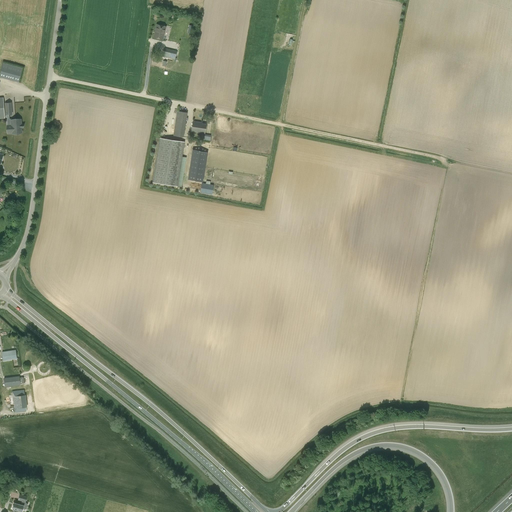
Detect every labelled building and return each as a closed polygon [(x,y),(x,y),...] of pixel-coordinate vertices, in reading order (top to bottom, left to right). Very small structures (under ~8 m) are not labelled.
[(162,40),(165,27),(156,25),(154,38),(162,40)] [(164,48),(162,57),(174,60),(176,51),(164,48)] [(2,63),(0,70),(0,77),(18,82),(22,68),(2,63)] [(11,104),(5,104),(6,115),(7,114),(7,119),(7,125),(11,125),(11,132),(20,132),(19,120),(11,121),(11,119),(9,119),(8,114),(11,114),(11,104)] [(176,111),(173,136),(183,137),(187,113),(176,111)] [(205,133),(206,124),(199,123),(199,122),(193,121),(192,131),(205,133)] [(159,138),(151,182),(176,187),(184,142),(159,138)] [(192,144),(186,178),(199,181),(205,146),(192,144)] [(202,183),(201,193),(213,193),(214,184),(202,183)] [(3,361),(17,359),(15,350),(2,352),(3,361)] [(5,387),(20,385),(19,376),(4,378),(5,387)] [(27,411),(24,390),(12,391),(14,412),(27,411)] [(22,501),(21,505),(14,503),(13,509),(21,511),(22,508),(26,509),(28,503),(26,503),(27,496),(19,494),(18,500),(22,501)]
